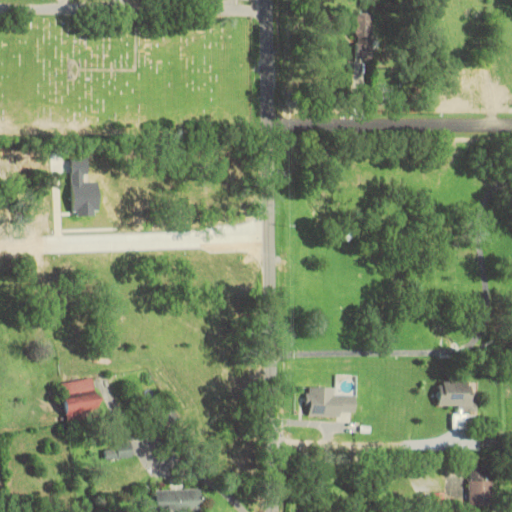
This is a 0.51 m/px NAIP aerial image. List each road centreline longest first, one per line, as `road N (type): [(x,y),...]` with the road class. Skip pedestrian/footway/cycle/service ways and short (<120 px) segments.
road 1 (tertiary): [(269,511),(270,0)]
road 2 (tertiary): [(272,131),(511,130)]
